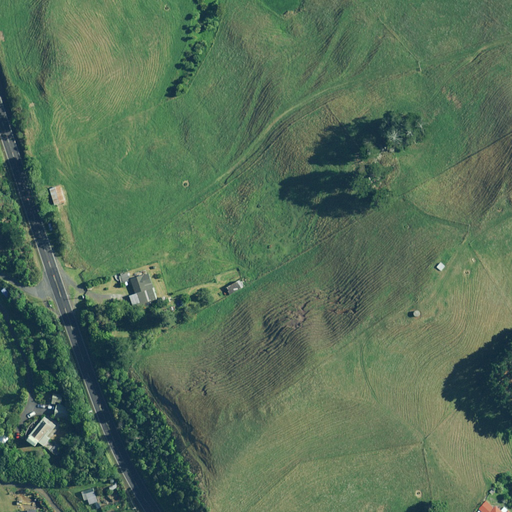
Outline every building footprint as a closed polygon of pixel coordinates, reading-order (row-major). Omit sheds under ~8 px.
[(66,202),(61,185),(50,189),(55,205),(66,202)] [(446,266),(441,263),(437,267),(442,271),(446,266)] [(129,281),(127,273),(121,275),(123,283),(129,281)] [(156,299),(149,274),(132,280),(139,304),(156,299)] [(243,287),(239,280),(224,290),(228,297),(243,287)] [(4,287),(0,291),(8,298),(11,295),(4,287)] [(62,394),(53,393),(52,404),(55,404),(55,402),(61,402),(62,394)] [(70,407),(56,404),(54,418),(68,420),(70,407)] [(55,426),(45,419),(32,435),(31,434),(26,439),(35,446),(39,442),(44,446),(49,439),(47,436),(55,426)] [(62,449),(51,439),(44,447),(56,457),(62,449)] [(494,508),(487,501),(479,509),(482,511),(508,511),(504,508),(501,511),(496,506),(494,508)]
